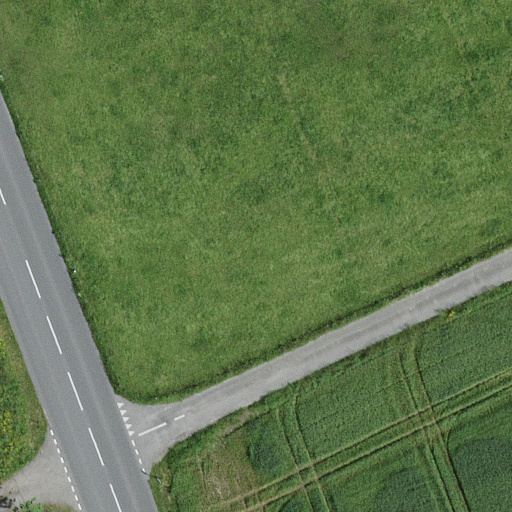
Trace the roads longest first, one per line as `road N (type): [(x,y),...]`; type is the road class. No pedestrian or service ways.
road 1 (unclassified): [(99,454),(511,263)]
road 2 (tertiary): [(0,188),(99,454)]
